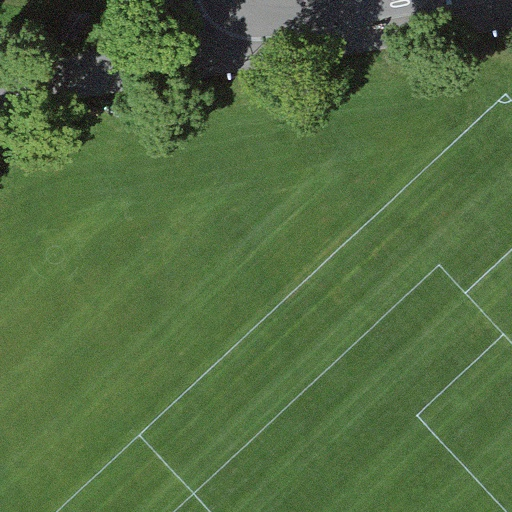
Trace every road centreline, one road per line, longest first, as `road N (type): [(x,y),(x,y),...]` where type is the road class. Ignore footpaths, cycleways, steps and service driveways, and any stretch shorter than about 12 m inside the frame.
road 1 (motorway): [(485,511),(396,424),(302,298),(271,189),(260,0)]
road 2 (motorway): [(132,0),(166,83),(229,327),(276,418),(356,511)]
road 3 (residential): [(363,0),(267,11),(246,0)]
